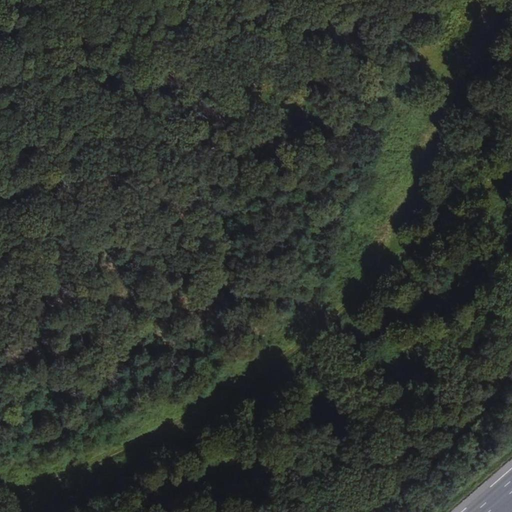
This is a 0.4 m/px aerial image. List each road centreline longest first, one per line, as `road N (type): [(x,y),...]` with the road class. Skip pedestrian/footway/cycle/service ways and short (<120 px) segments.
road 1 (track): [(0,506),(261,376),(511,161)]
road 2 (track): [(364,511),(511,381)]
